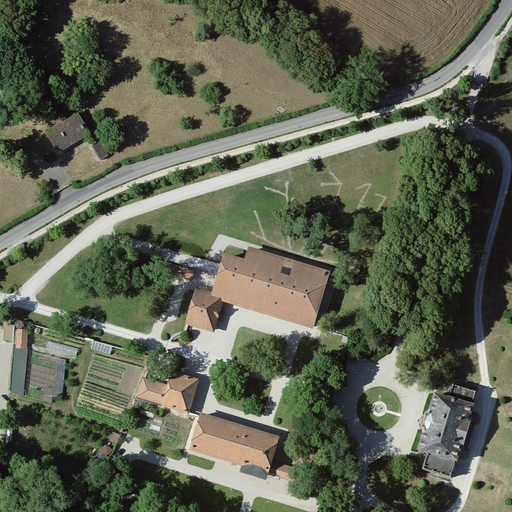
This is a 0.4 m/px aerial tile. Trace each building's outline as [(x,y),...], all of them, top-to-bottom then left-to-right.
[(78,115),(77,113),(44,132),(57,153),(94,131),(83,112),(78,115)] [(108,155),(100,141),(92,146),(100,159),(108,155)] [(244,259),(224,253),(212,293),(212,295),(225,299),(314,326),(331,270),(249,245),(244,259)] [(195,270),(167,263),(164,274),(192,281),(195,270)] [(195,289),(185,324),(216,332),(225,299),(212,295),(212,293),(195,289)] [(29,329),(17,328),(12,394),(24,396),(29,329)] [(60,359),(61,368),(68,367),(66,357),(60,359)] [(188,416),(199,381),(171,372),(167,386),(142,378),(136,399),(161,407),(188,416)] [(449,398),(436,395),(430,415),(427,414),(422,431),(424,432),(418,452),(428,455),(424,471),(453,479),(457,464),(459,465),(463,450),(466,451),(474,423),(472,422),(476,407),(474,406),(478,392),(453,385),(449,398)] [(280,438),(199,416),(189,452),(242,466),(240,474),(267,481),(269,474),(305,483),(308,472),(273,463),(280,438)] [(121,436),(113,432),(109,440),(117,444),(121,436)] [(316,451),(291,444),(287,456),(313,463),(316,451)] [(138,494),(120,497),(122,511),(141,509),(138,494)]
